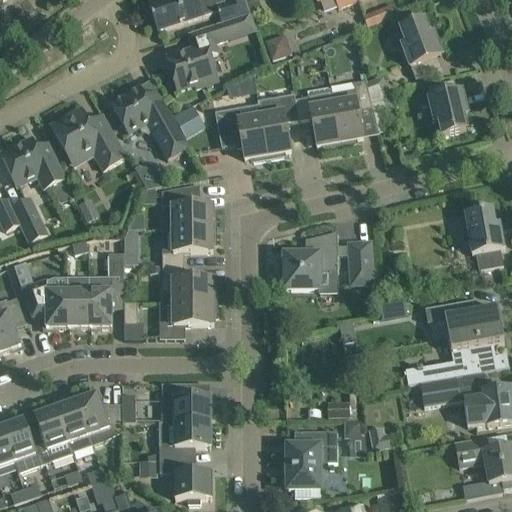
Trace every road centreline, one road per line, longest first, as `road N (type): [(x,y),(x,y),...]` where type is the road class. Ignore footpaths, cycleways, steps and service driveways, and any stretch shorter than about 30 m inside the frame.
road 1 (residential): [(253,363),(255,225),(511,158)]
road 2 (residential): [(0,397),(101,363),(253,363)]
road 3 (residential): [(0,123),(117,67),(128,26),(116,0)]
road 4 (residential): [(253,511),(253,363)]
road 5 (residential): [(0,72),(110,0)]
